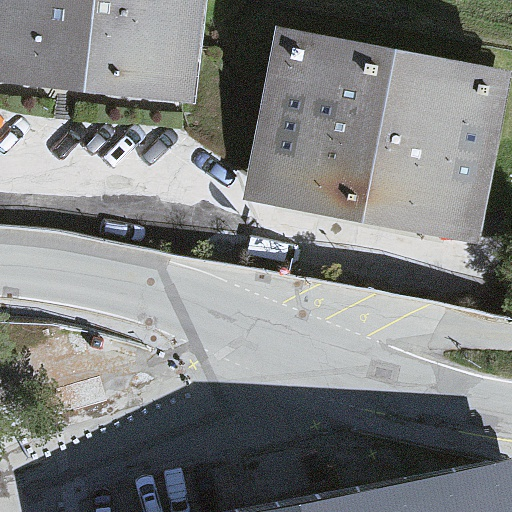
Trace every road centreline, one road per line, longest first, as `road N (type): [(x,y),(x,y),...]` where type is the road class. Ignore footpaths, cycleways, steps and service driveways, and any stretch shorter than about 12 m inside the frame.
road 1 (residential): [(24,511),(227,427),(313,355)]
road 2 (tertiary): [(0,268),(144,290),(313,355)]
road 3 (tertiary): [(313,355),(511,409)]
road 4 (residential): [(313,355),(342,336),(381,330),(511,331)]
